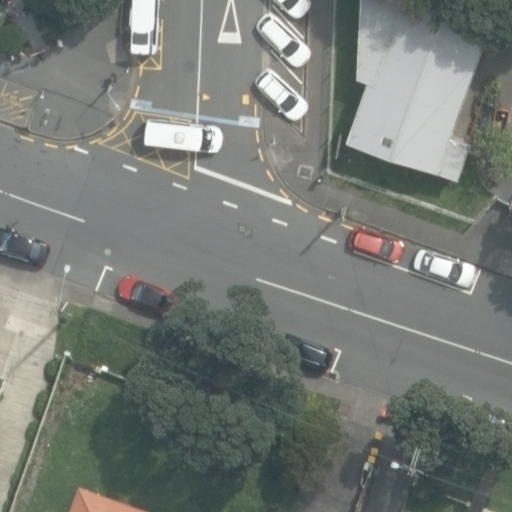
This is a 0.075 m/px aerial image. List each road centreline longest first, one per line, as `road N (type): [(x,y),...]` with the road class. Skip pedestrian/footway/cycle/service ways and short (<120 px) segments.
road 1 (tertiary): [(195,258),(511,363)]
road 2 (residential): [(195,258),(204,0)]
road 3 (tertiary): [(0,190),(195,258)]
